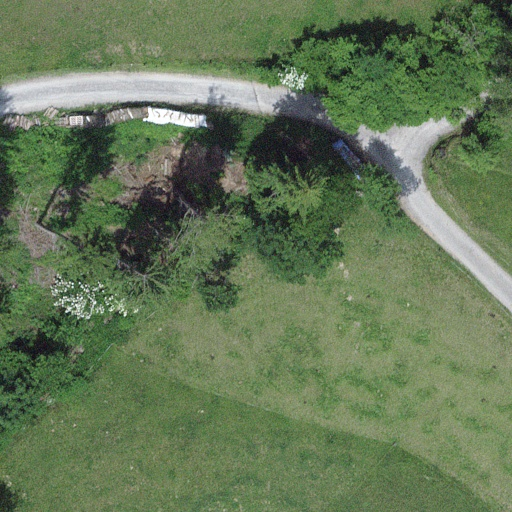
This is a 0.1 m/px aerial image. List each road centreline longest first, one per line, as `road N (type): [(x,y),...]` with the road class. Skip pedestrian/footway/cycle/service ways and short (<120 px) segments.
road 1 (track): [(0,107),(47,96),(171,91),(294,104),(354,121),(398,147)]
road 2 (track): [(511,84),(415,128),(398,147),(397,168),(403,187),(511,297)]
